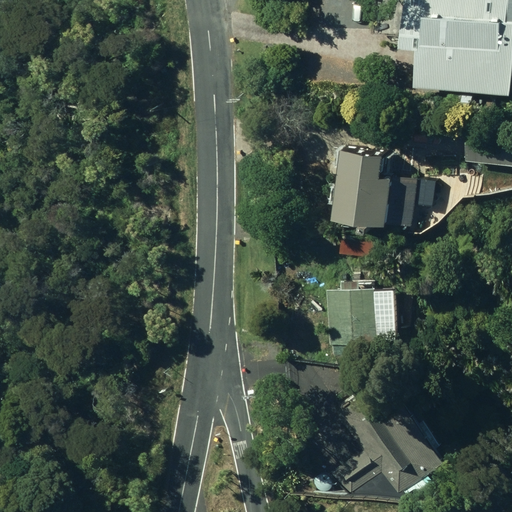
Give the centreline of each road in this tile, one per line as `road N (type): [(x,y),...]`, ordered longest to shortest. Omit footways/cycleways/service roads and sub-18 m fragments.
road 1 (residential): [(205,0),(216,108),(209,341)]
road 2 (residential): [(245,511),(238,412),(209,341)]
road 3 (residential): [(209,341),(179,511)]
